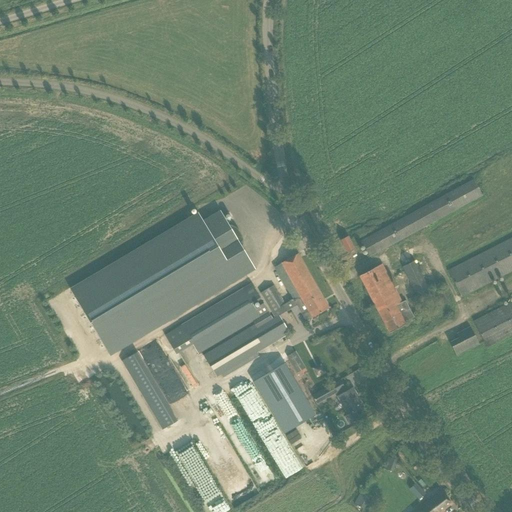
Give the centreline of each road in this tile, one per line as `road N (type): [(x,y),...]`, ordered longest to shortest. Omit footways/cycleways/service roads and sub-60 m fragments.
road 1 (unclassified): [(484,511),(412,420),(285,186)]
road 2 (unclassified): [(285,186),(260,180),(185,129),(129,104),(0,82)]
road 3 (unclassified): [(285,186),(268,60),(269,0)]
road 4 (unknown): [(381,367),(466,319),(426,247)]
